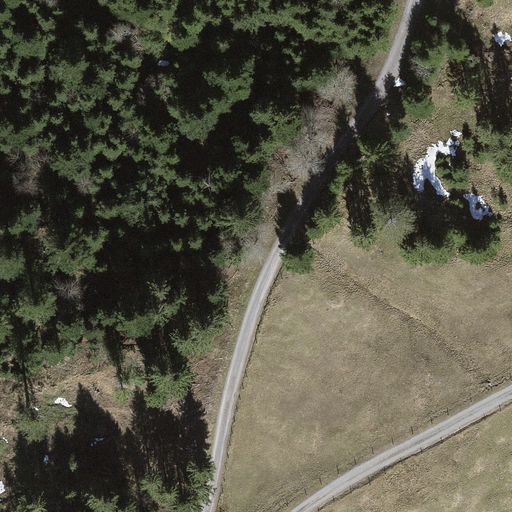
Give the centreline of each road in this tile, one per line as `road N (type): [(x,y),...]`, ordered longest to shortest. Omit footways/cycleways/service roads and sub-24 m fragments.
road 1 (track): [(416,0),(392,74),(321,180),(266,286),(234,387),(210,511)]
road 2 (track): [(303,511),(511,395)]
